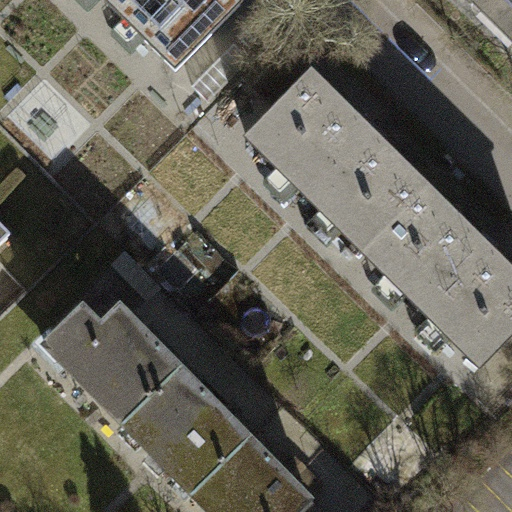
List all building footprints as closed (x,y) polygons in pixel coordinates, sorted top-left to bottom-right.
[(239,5),(234,0),(124,0),(184,60),(239,5)] [(511,0),(483,0),(490,7),(497,0),(498,0),(511,13),(511,0)] [(298,56),(272,30),(219,82),(245,108),(298,56)] [(413,187),(299,72),(243,127),(357,242),(413,187)] [(511,316),(511,286),(413,187),(357,242),(472,357),(511,316)] [(0,234),(0,261),(13,248),(0,234)] [(107,332),(89,316),(47,361),(129,439),(187,378),(122,316),(107,332)] [(511,350),(499,363),(511,376),(511,350)] [(256,444),(187,378),(129,439),(199,505),(256,444)] [(309,511),(318,502),(256,444),(199,505),(206,511),(309,511)]
